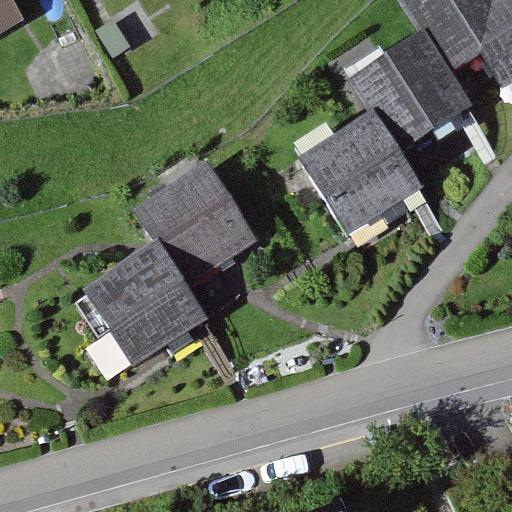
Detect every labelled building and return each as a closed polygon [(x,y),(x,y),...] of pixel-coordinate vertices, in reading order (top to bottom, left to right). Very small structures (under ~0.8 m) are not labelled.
[(456,16),(480,0),(402,0),(423,33),(450,74),(480,54),(456,16)] [(511,82),(511,0),(480,0),(456,16),(480,54),(503,88),(511,82)] [(0,1),(0,33),(15,23),(0,1)] [(372,113),(399,154),(472,108),(450,74),(423,33),(351,79),(372,113)] [(372,113),(301,156),(347,231),(420,186),(399,154),(372,113)] [(156,244),(185,289),(257,242),(205,162),(133,209),(156,244)] [(156,244),(85,290),(134,366),(205,320),(185,289),(156,244)]
